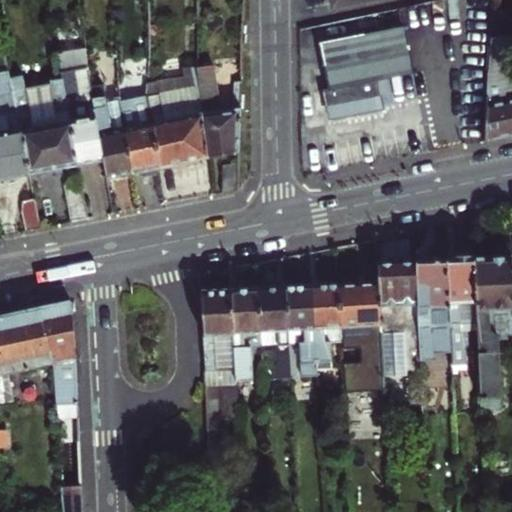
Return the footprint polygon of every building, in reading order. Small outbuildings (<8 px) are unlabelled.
[(404,27),(320,43),(329,88),(323,89),(328,113),(382,102),(378,79),(413,72),(404,27)] [(488,73),(485,141),(511,135),(511,72),(503,73),(506,28),(490,27),(488,73)] [(84,48),(58,52),(61,72),(87,66),(84,48)] [(202,112),(208,157),(239,151),(241,108),(233,109),(220,110),(214,65),(197,67),(199,79),(202,112)] [(61,77),(78,164),(103,159),(90,86),(87,66),(61,72),(61,77)] [(183,77),(147,84),(147,91),(156,89),(157,94),(192,88),(190,81),(199,79),(197,67),(182,69),(183,77)] [(20,177),(19,174),(29,173),(9,77),(8,71),(0,71),(0,178),(3,178),(4,180),(7,182),(18,180),(20,177)] [(9,77),(29,173),(78,164),(61,77),(50,80),(50,82),(25,87),(22,75),(9,77)] [(159,167),(208,157),(202,112),(199,79),(190,81),(192,88),(157,94),(156,89),(147,91),(147,96),(152,122),(159,167)] [(233,109),(241,108),(242,80),(234,82),(233,109)] [(90,86),(103,159),(107,178),(132,173),(119,101),(119,97),(106,100),(103,85),(90,86)] [(159,167),(152,122),(147,96),(119,101),(132,173),(141,171),(141,174),(144,175),(155,173),(157,171),(156,168),(159,167)] [(313,124),(322,166),(437,142),(428,100),(330,120),(313,124)] [(222,165),(221,193),(237,190),(239,162),(222,165)] [(64,184),(71,223),(88,219),(80,176),(68,179),(64,184)] [(22,211),(26,232),(40,229),(34,199),(22,201),(22,211)] [(511,255),(474,258),(478,336),(478,344),(481,409),(501,408),(498,338),(508,337),(511,332),(511,255)] [(447,259),(448,292),(451,354),(452,371),(456,371),(456,365),(465,364),(464,350),(467,350),(467,345),(467,341),(465,341),(465,336),(478,336),(474,258),(447,259)] [(415,261),(420,362),(434,361),(434,355),(451,354),(448,292),(447,259),(415,261)] [(415,261),(377,263),(382,363),(383,376),(407,375),(421,375),(420,362),(415,261)] [(377,281),(338,283),(340,328),(341,341),(341,349),(361,348),(362,362),(342,363),(344,391),(384,389),(383,376),(382,363),(377,263),(377,281)] [(312,284),(314,329),(316,369),(331,368),(330,342),(341,341),(340,328),(338,283),(312,284)] [(316,369),(314,329),(312,284),(285,286),(288,331),(288,344),(299,344),(301,377),(317,376),(316,369)] [(285,286),(257,287),(260,332),(271,331),(272,345),(274,379),(290,378),(288,344),(288,331),(285,286)] [(260,332),(257,287),(231,289),(233,333),(235,370),(235,381),(253,380),(250,347),(249,333),(260,332)] [(233,333),(231,289),(201,290),(205,370),(204,370),(204,371),(235,370),(233,333)] [(43,329),(54,362),(57,404),(77,403),(76,359),(71,302),(69,300),(38,306),(43,329)] [(13,389),(9,371),(54,362),(43,329),(38,306),(0,314),(0,402),(13,402),(13,389)] [(260,332),(260,346),(272,345),(271,331),(260,332)] [(249,333),(250,347),(260,346),(260,332),(249,333)] [(467,341),(467,345),(478,344),(478,336),(465,336),(465,341),(467,341)] [(217,420),(238,419),(235,381),(235,370),(204,371),(207,430),(217,430),(217,420)] [(408,404),(422,403),(421,375),(407,375),(408,404)] [(63,487),(63,511),(81,511),(81,487),(63,487)]
